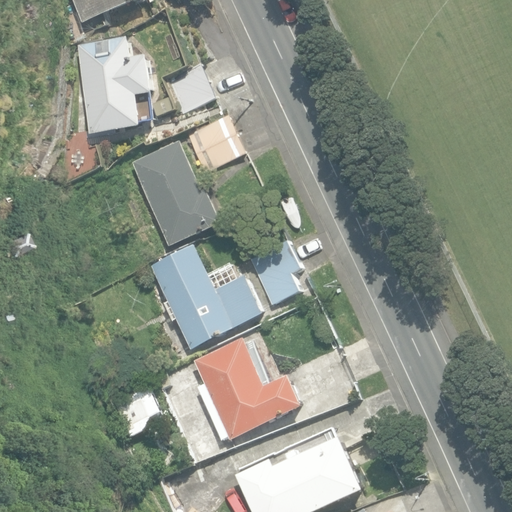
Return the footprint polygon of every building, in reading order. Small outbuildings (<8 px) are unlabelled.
[(79,0),(89,23),(145,0),(79,0)] [(81,45),(96,134),(148,126),(144,96),(159,93),(154,56),(138,57),(135,38),(81,45)] [(172,79),(186,113),(220,99),(206,65),(172,79)] [(191,134),(208,173),(251,154),(233,115),(191,134)] [(135,161),(173,246),(226,223),(211,189),(207,191),(184,139),(135,161)] [(5,242),(12,256),(33,246),(25,232),(5,242)] [(253,258),(276,305),(305,291),(296,273),(305,268),(291,239),(253,258)] [(155,266),(197,351),(270,315),(250,275),(221,290),(199,244),(155,266)] [(199,361),(235,440),(309,407),(295,375),(272,386),(249,338),(199,361)] [(242,473),(258,511),(318,511),(371,490),(347,435),(280,465),(276,458),(242,473)]
